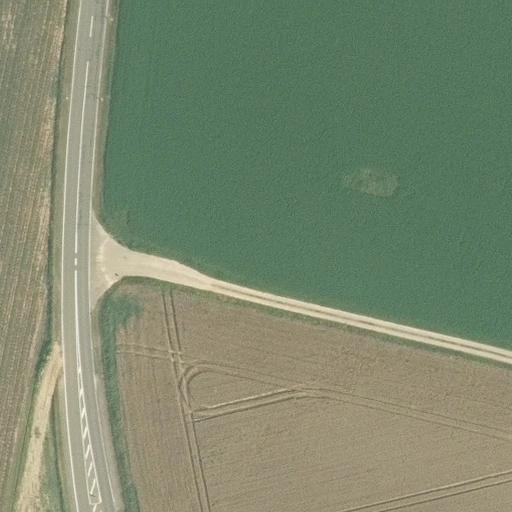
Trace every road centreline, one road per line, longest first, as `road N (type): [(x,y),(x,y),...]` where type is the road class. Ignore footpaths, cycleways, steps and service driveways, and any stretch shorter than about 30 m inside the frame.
road 1 (tertiary): [(95,0),(73,273),(95,511)]
road 2 (track): [(511,374),(73,273)]
